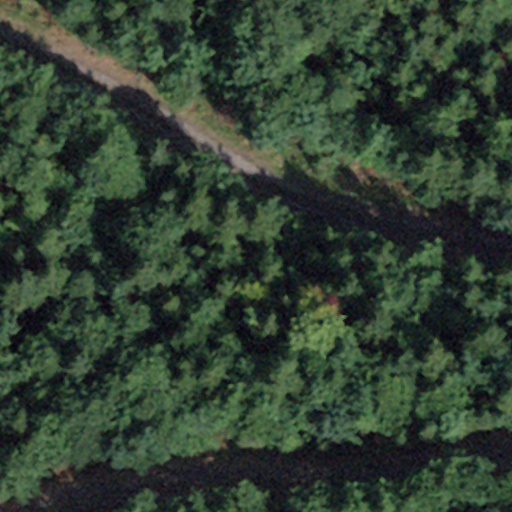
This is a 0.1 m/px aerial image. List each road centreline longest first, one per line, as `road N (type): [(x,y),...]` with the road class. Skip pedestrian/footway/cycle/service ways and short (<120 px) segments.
road 1 (track): [(511,241),(296,197),(214,154),(99,76),(0,34)]
road 2 (track): [(16,511),(157,474),(390,464),(511,447)]
